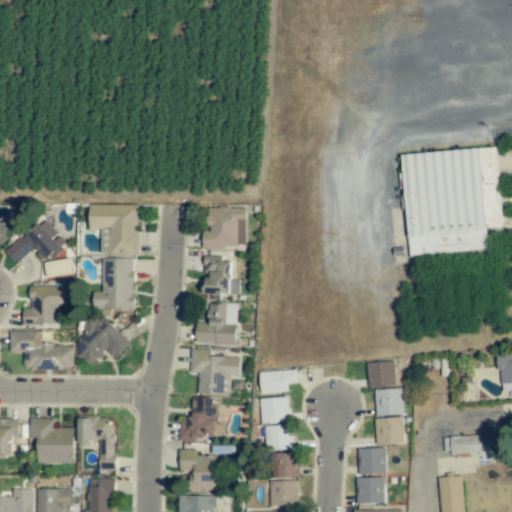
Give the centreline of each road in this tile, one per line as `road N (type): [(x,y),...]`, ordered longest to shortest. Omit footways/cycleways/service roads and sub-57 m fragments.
road 1 (residential): [(151,511),(179,207)]
road 2 (residential): [(0,393),(157,396)]
